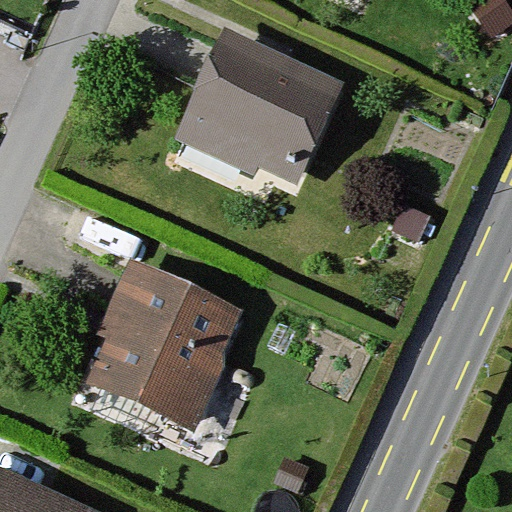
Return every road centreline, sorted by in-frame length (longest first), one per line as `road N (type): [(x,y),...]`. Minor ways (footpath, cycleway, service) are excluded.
road 1 (tertiary): [(379,511),(511,213)]
road 2 (residential): [(0,211),(99,0)]
